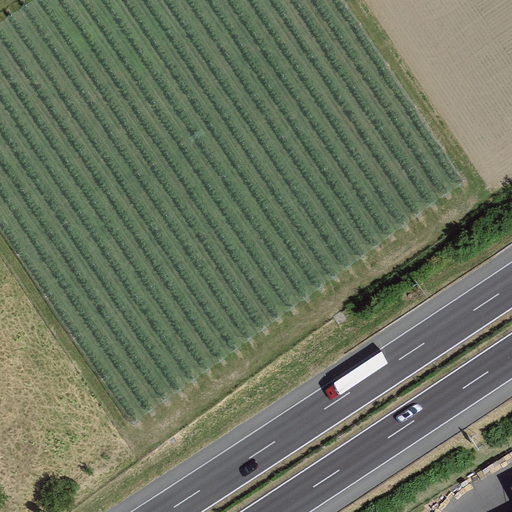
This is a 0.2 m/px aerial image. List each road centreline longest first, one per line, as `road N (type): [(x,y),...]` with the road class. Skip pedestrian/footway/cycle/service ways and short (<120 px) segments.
road 1 (motorway): [(511,283),(165,511)]
road 2 (motorway): [(276,511),(511,356)]
